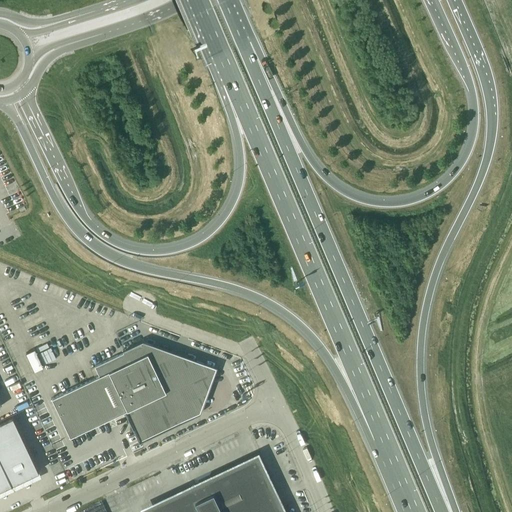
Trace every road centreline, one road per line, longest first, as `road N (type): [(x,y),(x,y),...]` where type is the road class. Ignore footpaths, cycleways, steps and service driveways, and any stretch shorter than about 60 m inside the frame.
road 1 (trunk): [(3,101),(83,238),(114,260),(220,285),(288,315),(384,438)]
road 2 (trunk): [(452,511),(426,425),(422,332),(494,131),(485,82),(450,0)]
road 3 (trunk): [(442,511),(244,45)]
road 4 (trunk): [(435,0),(471,88),(474,136),(455,174),(404,204),(370,202),(328,181),(244,45)]
road 5 (trunk): [(233,82),(242,164),(232,206),(203,239),(158,253),(129,250),(96,231),(24,93)]
road 6 (trunk): [(233,82),(384,438)]
road 7 (unknown): [(511,254),(479,346),(487,430),(511,511)]
road 8 (unclassified): [(54,511),(276,407)]
road 9 (unknown): [(0,269),(95,318),(112,338),(67,360)]
road 10 (unclassified): [(276,407),(251,357),(137,315)]
road 11 (unknown): [(135,474),(114,436),(77,452),(36,375)]
road 12 (secondary): [(63,42),(180,0)]
